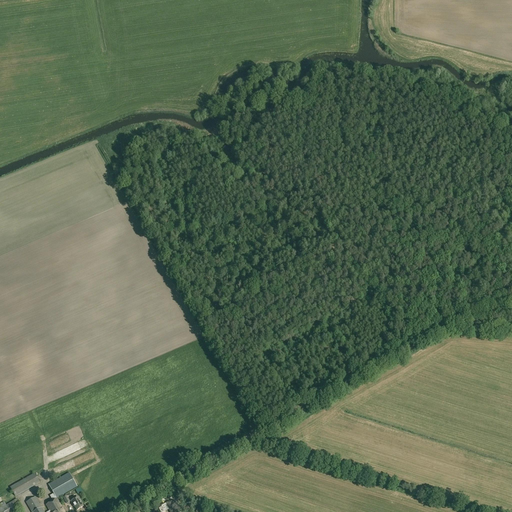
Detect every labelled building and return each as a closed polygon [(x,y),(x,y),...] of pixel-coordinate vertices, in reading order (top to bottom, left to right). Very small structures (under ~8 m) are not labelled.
[(80,461),(70,465),(72,470),(82,467),(80,461)] [(59,469),(61,475),(70,472),(68,466),(59,469)] [(64,511),(62,508),(57,498),(77,487),(69,473),(49,485),(54,494),(50,496),(53,501),(46,505),(50,511),(48,511),(44,511),(36,497),(26,502),(31,511),(64,511)] [(11,488),(15,496),(39,482),(35,474),(11,488)] [(77,511),(84,507),(78,497),(71,501),(74,507),(75,507),(77,511)] [(0,511),(10,511),(21,506),(17,499),(6,505),(4,502),(0,503),(0,511)] [(180,511),(178,507),(179,507),(177,504),(176,505),(174,500),(170,502),(169,502),(165,504),(161,506),(162,507),(159,509),(160,511),(164,511),(169,510),(169,511),(180,511)]
